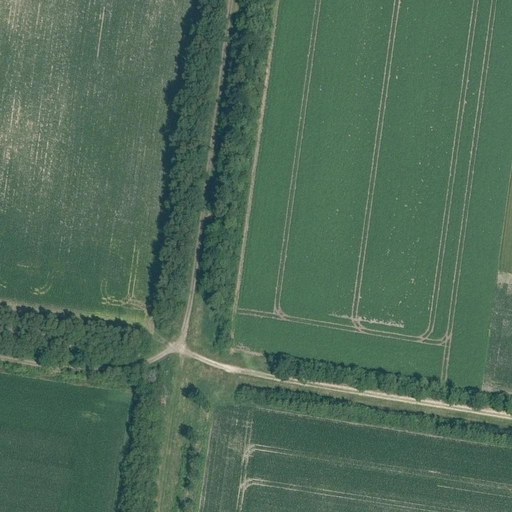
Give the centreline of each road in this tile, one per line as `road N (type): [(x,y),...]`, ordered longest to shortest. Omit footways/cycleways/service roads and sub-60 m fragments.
road 1 (track): [(236,0),(188,347)]
road 2 (track): [(188,347),(271,373),(511,412)]
road 3 (track): [(190,333),(125,368),(0,354)]
road 4 (track): [(188,347),(165,511)]
